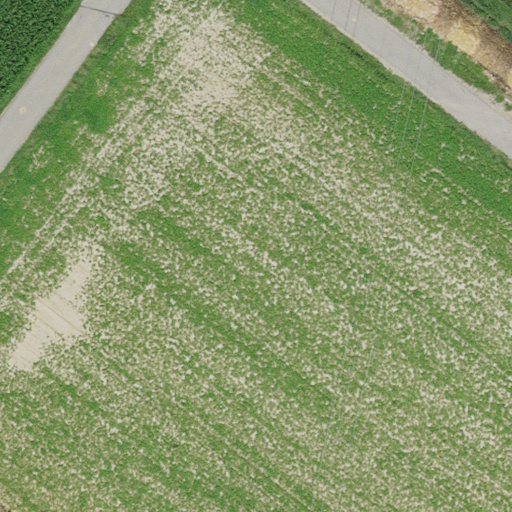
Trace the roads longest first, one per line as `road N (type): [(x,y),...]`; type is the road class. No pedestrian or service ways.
road 1 (track): [(511,145),(323,0)]
road 2 (track): [(0,157),(124,0)]
